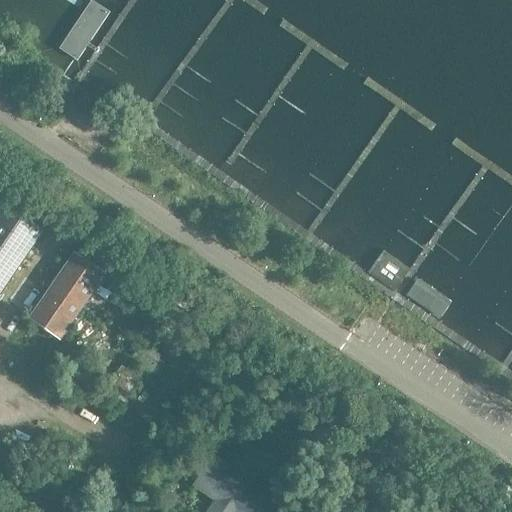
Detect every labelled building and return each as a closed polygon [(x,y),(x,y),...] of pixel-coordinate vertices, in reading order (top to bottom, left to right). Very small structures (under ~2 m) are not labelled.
[(90,0),(58,49),(77,62),(110,12),(92,0),(90,0)] [(0,252),(19,265),(41,233),(0,205),(0,204),(0,252)] [(0,292),(19,265),(0,252),(0,292)] [(60,338),(103,275),(74,255),(30,318),(60,338)] [(270,511),(278,500),(214,456),(193,487),(214,501),(207,511),(206,511),(270,511)]
